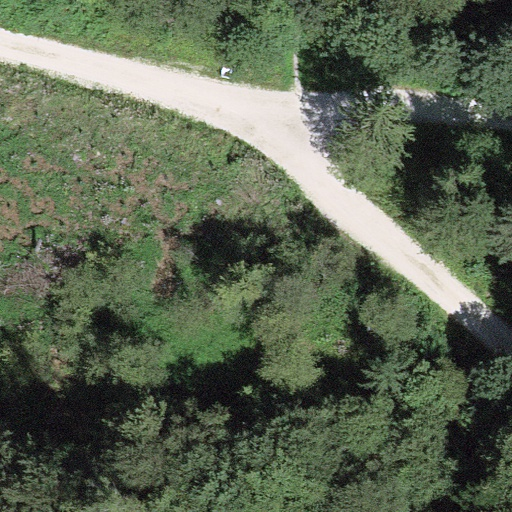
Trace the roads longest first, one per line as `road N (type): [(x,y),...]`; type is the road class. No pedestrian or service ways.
road 1 (track): [(511,339),(266,112)]
road 2 (track): [(266,112),(0,42)]
road 3 (track): [(511,123),(266,112)]
